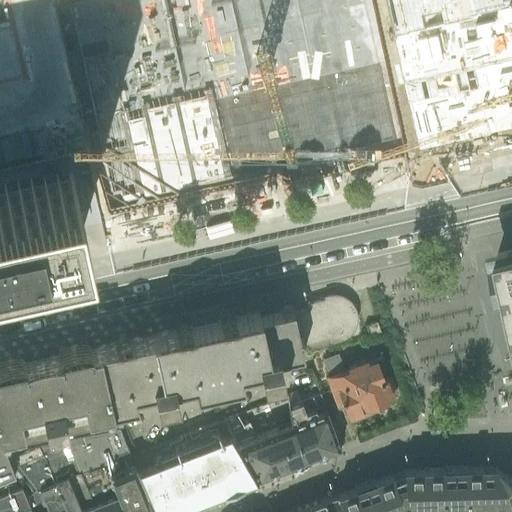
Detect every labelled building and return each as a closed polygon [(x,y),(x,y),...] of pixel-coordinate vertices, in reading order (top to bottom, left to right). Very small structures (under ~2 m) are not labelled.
[(359,0),(102,0),(67,8),(114,221),(394,159),(359,0)] [(511,0),(394,0),(399,21),(412,18),(426,77),(410,81),(426,150),(511,129),(511,0)] [(0,246),(83,228),(83,227),(70,170),(0,185),(0,246)] [(511,242),(488,248),(499,298),(506,296),(509,310),(511,323),(511,242)] [(204,322),(204,323),(217,382),(223,381),(241,377),(240,372),(259,368),(260,377),(281,372),(278,358),(302,352),(301,350),(323,343),(323,345),(337,341),(337,339),(341,337),(344,336),(347,333),(350,331),(351,329),(353,326),(354,322),(354,318),(354,316),(354,313),(353,309),(351,306),(350,304),(347,301),(344,299),(341,297),(339,297),(335,296),(331,296),(328,296),(306,303),(308,307),(282,316),(280,309),(259,314),(258,310),(204,322)] [(370,338),(381,334),(376,321),(365,325),(370,338)] [(99,345),(100,347),(109,395),(106,395),(110,405),(135,400),(133,390),(152,385),(155,400),(176,396),(174,387),(193,383),(194,387),(212,383),(212,384),(213,385),(213,386),(214,386),(215,387),(217,387),(219,387),(221,386),(222,385),(222,384),(223,383),(223,382),(223,381),(217,382),(204,323),(204,322),(99,345)] [(22,366),(0,370),(0,432),(6,447),(116,423),(110,405),(106,395),(109,395),(100,347),(98,347),(98,348),(96,349),(97,352),(91,354),(90,350),(85,351),(83,350),(79,351),(78,353),(73,354),(60,357),(53,358),(51,357),(47,358),(46,360),(39,361),(22,365),(22,366)] [(347,412),(355,415),(362,412),(365,406),(387,398),(386,396),(396,393),(390,376),(383,379),(375,358),(366,361),(365,358),(347,365),(348,368),(343,370),(337,354),(323,360),(329,375),(326,376),(338,408),(345,405),(347,412)] [(287,405),(289,423),(304,460),(305,461),(306,460),(320,454),(321,455),(323,454),(322,454),(326,452),(326,453),(328,452),(327,452),(338,447),(338,448),(341,447),(325,408),(316,412),(314,407),(305,411),(300,399),(287,405)] [(223,419),(131,453),(153,511),(169,511),(250,481),(236,442),(223,419)] [(289,423),(236,442),(250,481),(260,478),(260,477),(270,473),(271,474),(273,473),(279,471),(278,470),(292,465),(292,466),(294,465),(294,464),(304,460),(289,423)] [(129,454),(118,427),(93,433),(122,511),(153,511),(131,453),(129,454)] [(0,479),(14,474),(8,458),(4,447),(6,447),(0,432),(0,479)] [(122,511),(93,433),(66,439),(73,457),(95,511),(122,511)] [(95,511),(73,457),(68,459),(60,441),(38,446),(65,511),(95,511)] [(8,458),(14,474),(16,473),(31,511),(65,511),(38,446),(8,458)] [(402,468),(335,494),(342,511),(511,511),(511,478),(494,466),(402,468)] [(0,479),(0,511),(31,511),(16,473),(14,474),(0,479)] [(342,511),(335,494),(332,495),(327,497),(289,511),(288,511),(285,511),(286,511),(285,511),(342,511)]
